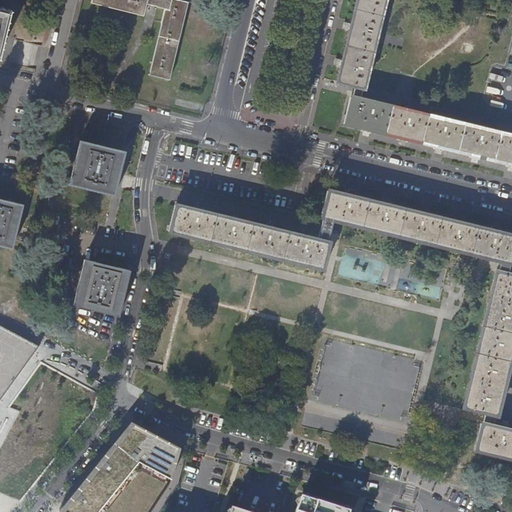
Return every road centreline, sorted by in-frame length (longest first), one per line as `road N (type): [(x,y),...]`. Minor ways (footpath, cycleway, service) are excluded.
road 1 (residential): [(434,497),(189,428),(124,399)]
road 2 (residential): [(159,120),(143,184),(148,270),(119,383),(124,399)]
road 3 (residential): [(511,204),(289,151)]
road 4 (residential): [(159,120),(48,93),(70,0)]
road 5 (residential): [(289,151),(327,0)]
road 6 (residential): [(34,511),(124,399)]
road 7 (residential): [(218,133),(250,0)]
